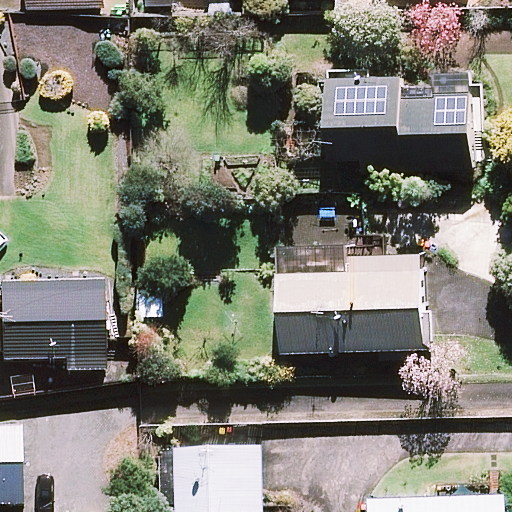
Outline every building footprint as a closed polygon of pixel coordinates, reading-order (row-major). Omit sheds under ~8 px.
[(328,156),(475,164),(476,142),(486,142),(489,89),(479,88),(481,60),(437,57),(436,72),(333,66),(328,156)] [(432,341),(430,244),(351,246),(352,263),(285,265),(287,344),(432,341)] [(106,369),(108,282),(5,280),(4,356),(68,357),(68,368),(106,369)] [(25,425),(0,424),(0,501),(25,501),(25,425)] [(262,511),(261,444),(176,445),(176,511),(262,511)] [(503,511),(503,495),(368,498),(367,511),(503,511)]
